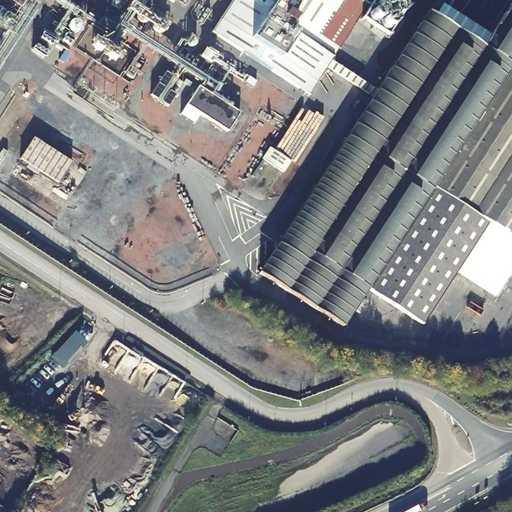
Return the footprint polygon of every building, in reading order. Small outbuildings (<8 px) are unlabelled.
[(231,0),(218,21),(315,83),(368,0),(231,0)] [(511,0),(510,0),(489,34),(437,0),(423,0),(258,268),(345,325),(369,291),(422,327),(463,270),(497,294),(511,274),(511,0)] [(387,20),(390,21),(396,10),(394,9),(391,8),(388,9),(386,10),(384,13),(384,16),(385,19),(387,20)] [(383,33),(386,29),(388,25),(388,24),(387,22),(384,20),(381,20),(379,21),(376,23),(376,26),(376,29),(377,31),(380,33),(382,34),(383,33)] [(227,130),(238,112),(195,88),(179,116),(193,124),(199,115),(227,130)] [(261,158),(283,173),(321,118),(310,111),(304,120),(298,116),(295,119),(274,151),(269,147),(261,158)] [(61,173),(68,161),(32,138),(18,160),(52,181),(59,171),(61,173)]
